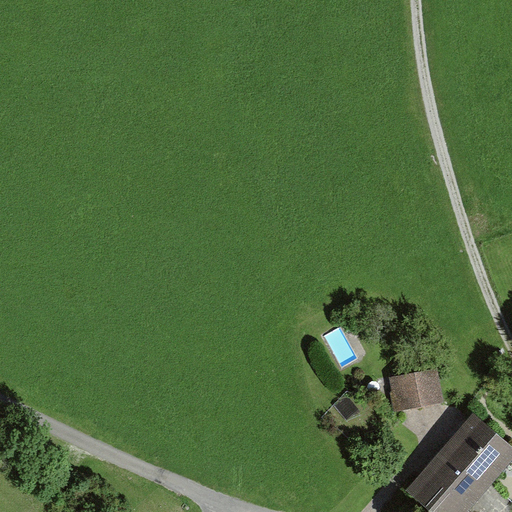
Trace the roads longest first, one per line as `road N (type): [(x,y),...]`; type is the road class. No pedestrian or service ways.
road 1 (track): [(511,332),(436,144),(418,0)]
road 2 (unclassified): [(241,511),(0,401)]
